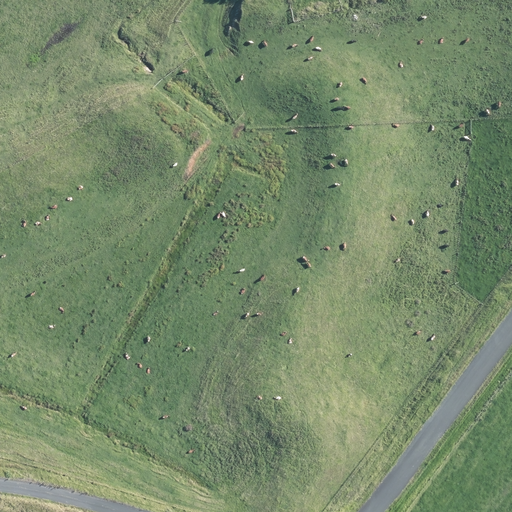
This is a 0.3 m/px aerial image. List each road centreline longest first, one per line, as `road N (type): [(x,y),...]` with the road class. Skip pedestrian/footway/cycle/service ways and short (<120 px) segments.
road 1 (unclassified): [(511,341),(414,511)]
road 2 (unclassified): [(142,511),(0,482)]
